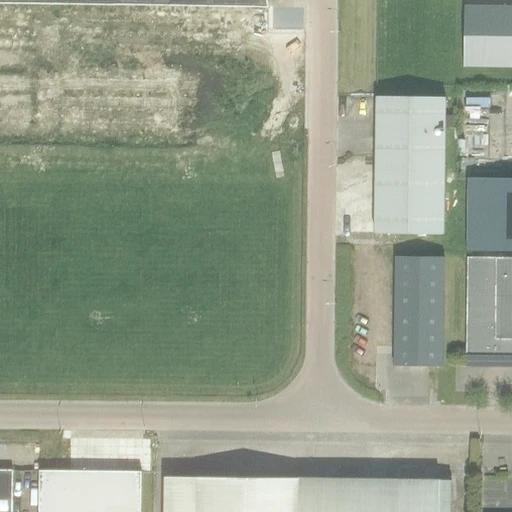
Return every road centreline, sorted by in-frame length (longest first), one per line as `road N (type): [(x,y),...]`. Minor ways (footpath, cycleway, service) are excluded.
road 1 (unclassified): [(318,418),(323,0)]
road 2 (unclassified): [(318,418),(0,415)]
road 3 (unclassified): [(511,420),(318,418)]
